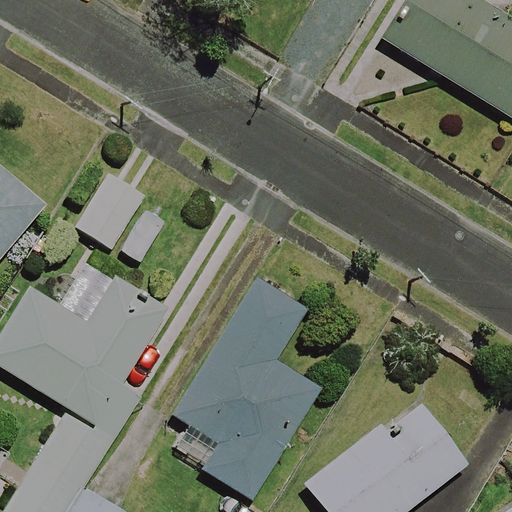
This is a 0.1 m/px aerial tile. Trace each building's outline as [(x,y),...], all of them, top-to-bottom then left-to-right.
[(511,35),(452,0),(413,0),(382,53),(511,129),(511,35)] [(0,256),(37,212),(0,180),(0,256)] [(136,201),(102,181),(70,235),(104,255),(136,201)] [(133,402),(113,390),(125,371),(143,382),(161,352),(143,341),(160,315),(109,284),(80,331),(23,296),(0,332),(0,377),(61,415),(1,511),(65,511),(76,494),(133,402)] [(297,318),(248,288),(166,422),(211,449),(194,476),(244,506),(311,395),(266,367),(297,318)] [(405,511),(458,472),(407,406),(296,491),(312,511),(405,511)] [(65,511),(106,511),(76,494),(65,511)]
